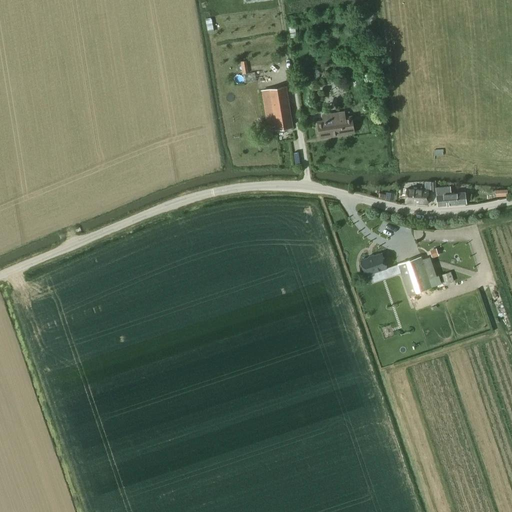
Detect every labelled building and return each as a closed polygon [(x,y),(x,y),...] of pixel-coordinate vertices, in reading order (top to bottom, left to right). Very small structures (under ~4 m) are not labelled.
[(292,126),(286,87),(262,91),(268,127),(276,126),(276,129),(292,126)] [(323,115),(324,120),(318,121),(320,137),(355,131),(352,115),(345,117),(344,111),(323,115)] [(450,187),(436,188),(436,191),(438,206),(466,203),(465,192),(451,194),(450,187)] [(407,189),(406,202),(427,204),(428,191),(407,189)] [(369,257),(360,260),(365,276),(367,276),(371,274),(374,282),(402,272),(400,264),(387,269),(382,253),(374,255),(373,254),(368,256),(369,257)] [(422,256),(400,264),(410,294),(433,286),(422,256)]
